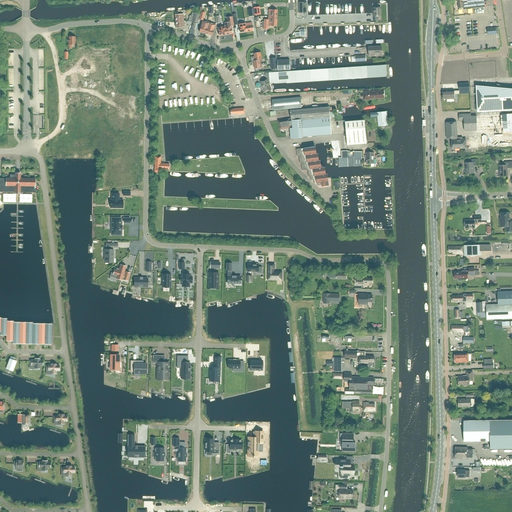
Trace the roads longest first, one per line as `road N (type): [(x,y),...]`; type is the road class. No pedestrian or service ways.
road 1 (residential): [(379,511),(388,408),(385,266),(294,250),(199,247)]
road 2 (primary): [(432,511),(440,442),(432,204)]
road 3 (residential): [(199,247),(154,244),(145,232),(147,25)]
road 4 (primary): [(432,193),(432,0)]
road 5 (unclassified): [(25,29),(147,25)]
